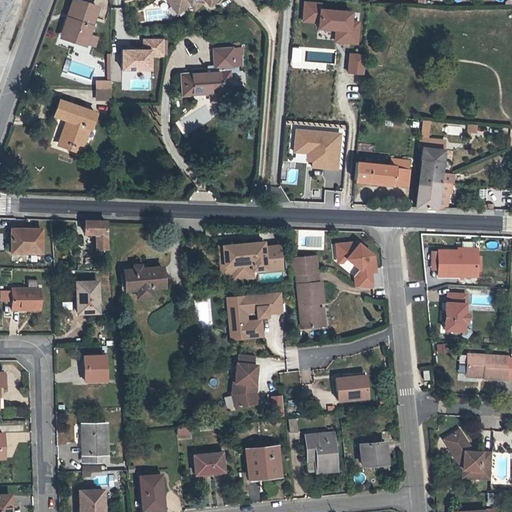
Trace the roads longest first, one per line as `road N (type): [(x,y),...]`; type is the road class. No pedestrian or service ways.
road 1 (secondary): [(0,204),(389,220)]
road 2 (residential): [(0,347),(31,353),(39,365),(46,511)]
road 3 (residential): [(417,495),(272,511)]
road 4 (residential): [(0,124),(43,0)]
road 5 (secondary): [(389,220),(511,225)]
